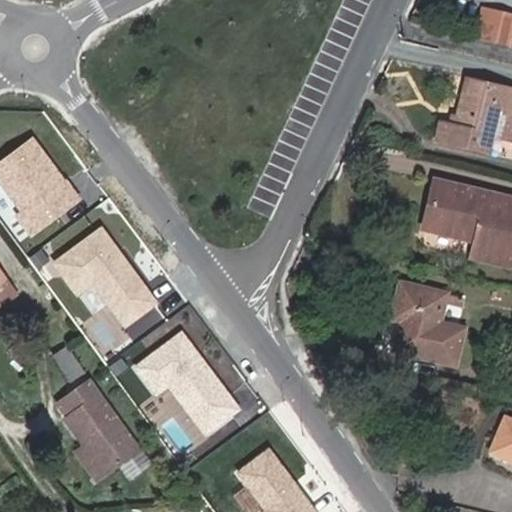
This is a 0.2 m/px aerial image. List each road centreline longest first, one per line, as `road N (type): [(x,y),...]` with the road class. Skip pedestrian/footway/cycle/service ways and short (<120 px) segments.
road 1 (residential): [(390,0),(244,310)]
road 2 (residential): [(33,46),(244,310)]
road 3 (residential): [(244,310),(386,511)]
